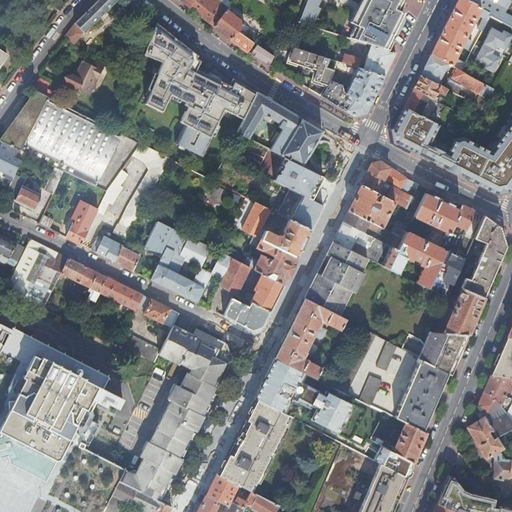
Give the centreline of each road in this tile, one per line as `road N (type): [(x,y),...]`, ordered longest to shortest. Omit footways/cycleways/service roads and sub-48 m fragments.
road 1 (residential): [(245,338),(0,214)]
road 2 (tertiary): [(511,276),(412,511)]
road 3 (residential): [(155,0),(233,63),(365,140)]
road 4 (tertiary): [(365,140),(511,211)]
road 5 (tertiary): [(438,0),(365,140)]
road 6 (residential): [(0,113),(87,0)]
